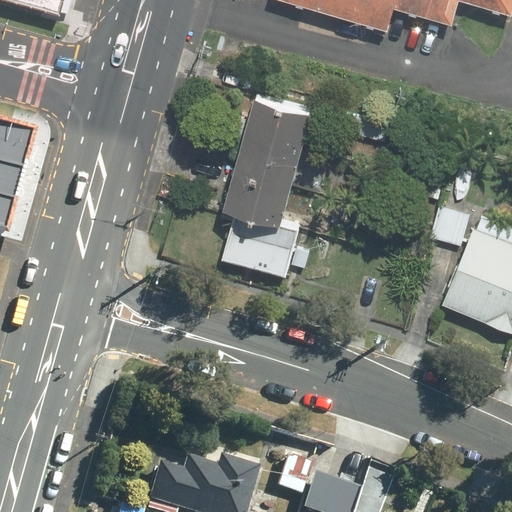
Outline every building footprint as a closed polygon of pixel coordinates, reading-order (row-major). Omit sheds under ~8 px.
[(63,0),(26,0),(61,9),(63,0)] [(511,0),(288,0),(393,29),(400,7),(456,23),(461,0),(463,0),(511,13),(511,0)] [(253,130),(310,146),(322,105),(265,89),(253,130)] [(391,122),(344,108),(340,122),(387,137),(391,122)] [(0,169),(10,172),(19,135),(0,130),(0,169)] [(310,146),(253,130),(243,168),(299,184),(310,146)] [(314,188),(299,184),(243,168),(237,190),(234,200),(290,215),(291,212),(307,216),(314,188)] [(0,203),(1,204),(10,172),(0,169),(0,203)] [(464,242),(472,211),(443,202),(434,234),(464,242)] [(302,265),(307,250),(294,247),(301,224),(238,206),(224,254),(287,272),(290,262),(302,265)] [(511,221),(487,211),(482,223),(479,222),(448,295),(511,321),(511,221)] [(161,465),(151,499),(199,511),(246,511),(259,467),(222,456),(220,464),(189,456),(185,471),(161,465)] [(305,486),(312,462),(291,456),(284,479),(287,480),(286,498),(300,499),(301,484),(305,486)] [(350,511),(359,485),(316,473),(305,510),(311,511),(350,511)]
